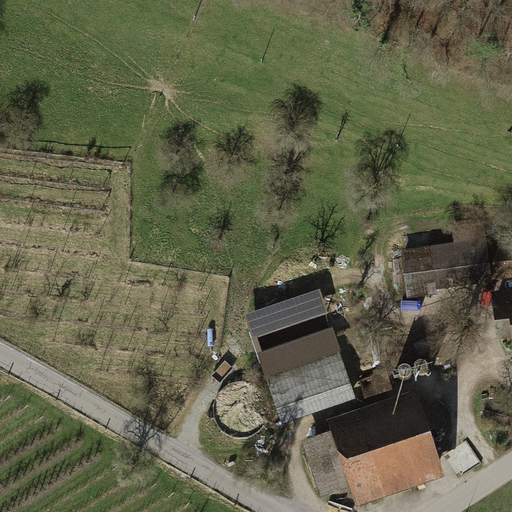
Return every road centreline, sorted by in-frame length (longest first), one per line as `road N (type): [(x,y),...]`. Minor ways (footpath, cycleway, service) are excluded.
road 1 (residential): [(0,352),(276,511)]
road 2 (track): [(511,377),(475,306),(396,310),(374,283),(354,276),(291,293)]
road 3 (track): [(294,511),(291,457),(306,430),(418,390),(462,392)]
road 4 (track): [(500,473),(466,420),(461,397),(469,379),(503,362)]
